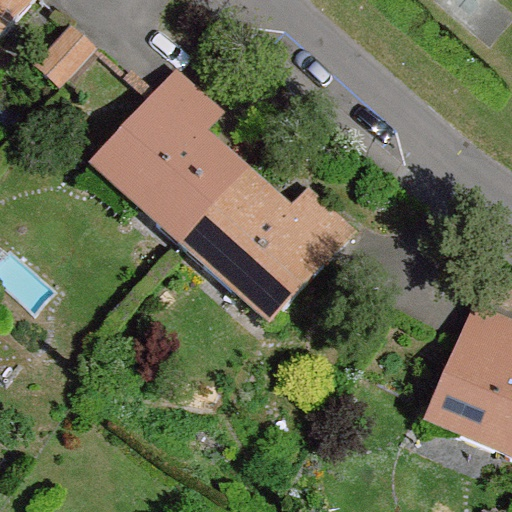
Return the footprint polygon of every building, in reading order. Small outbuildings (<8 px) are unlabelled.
[(0,0),(0,43),(38,0),(37,0),(0,0)] [(94,53),(72,34),(40,72),(61,91),(94,53)] [(157,105),(201,145),(222,122),(177,82),(157,105)] [(157,105),(108,159),(168,216),(160,228),(185,251),(244,184),(201,145),(157,105)] [(244,184),(185,251),(212,275),(223,264),(285,319),(333,265),(288,225),(244,184)] [(308,202),(288,225),(333,265),(353,242),(308,202)] [(465,346),(511,364),(511,331),(476,317),(465,346)] [(511,364),(465,346),(437,414),(511,445),(511,456),(510,462),(511,463),(511,364)]
